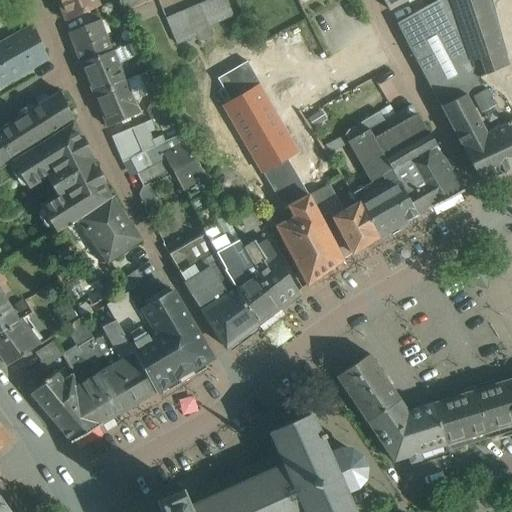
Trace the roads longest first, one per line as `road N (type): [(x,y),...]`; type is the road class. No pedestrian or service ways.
road 1 (residential): [(241,394),(113,170),(38,0)]
road 2 (residential): [(241,394),(487,219)]
road 3 (residential): [(487,219),(368,0)]
road 4 (residential): [(67,496),(241,394)]
